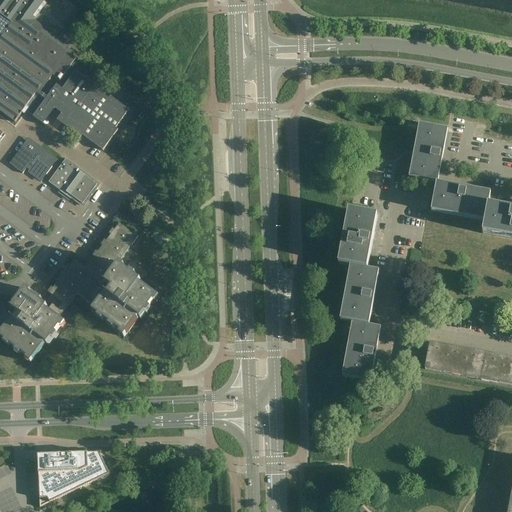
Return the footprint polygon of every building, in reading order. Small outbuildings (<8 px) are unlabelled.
[(0,0),(0,112),(15,123),(22,113),(25,115),(46,85),(44,83),(47,79),(49,81),(52,76),(60,82),(78,57),(69,50),(70,47),(35,21),(47,4),(45,2),(45,0),(0,0)] [(81,138),(77,142),(74,147),(75,147),(83,136),(103,151),(119,130),(117,129),(130,111),(115,100),(111,97),(109,99),(94,88),(95,85),(76,71),(62,89),(57,85),(33,117),(45,125),(43,123),(54,108),(64,115),(62,117),(70,123),(71,121),(81,128),(76,134),(81,138)] [(409,178),(433,183),(437,184),(437,183),(438,177),(442,154),(443,154),(445,147),(444,147),(447,131),(448,131),(448,130),(419,124),(419,125),(421,126),(411,178),(409,177),(409,178)] [(22,155),(18,153),(10,164),(23,174),(27,168),(30,170),(28,172),(37,179),(42,171),(46,175),(52,167),(48,163),(53,156),(41,147),(38,151),(30,145),(22,155)] [(66,159),(49,182),(60,190),(61,188),(83,204),(94,190),(96,192),(101,184),(82,170),(66,159)] [(454,187),(438,184),(438,183),(437,183),(437,184),(433,183),(430,198),(434,199),(432,212),(433,212),(433,210),(484,220),(485,220),(488,205),(489,205),(491,193),(490,193),(489,194),(461,189),(461,187),(454,186),(454,187)] [(489,205),(488,205),(485,220),(484,220),(484,221),(485,222),(482,233),(484,234),(484,232),(511,237),(511,210),(511,211),(511,210),(511,209),(505,208),(505,209),(489,206),(489,205)] [(366,269),(366,268),(372,240),(373,240),(374,233),(373,232),(376,217),(378,217),(378,216),(349,210),(349,211),(350,212),(340,263),(339,263),(338,264),(350,266),(351,266),(366,269)] [(53,296),(48,302),(49,303),(52,305),(52,306),(63,314),(67,307),(77,294),(93,306),(94,307),(92,309),(126,335),(137,320),(139,318),(140,318),(156,296),(140,284),(145,278),(148,273),(132,261),(126,269),(125,271),(120,267),(118,266),(117,266),(132,245),(132,246),(139,237),(138,236),(137,237),(136,236),(121,225),(96,259),(95,260),(91,265),(88,270),(76,261),(51,295),(53,296)] [(367,269),(366,268),(366,269),(351,266),(350,266),(350,267),(352,267),(341,320),(340,319),(340,320),(352,322),(367,325),(367,324),(373,296),(374,296),(376,288),(374,288),(377,272),(379,272),(367,269)] [(0,332),(1,333),(0,333),(0,335),(28,356),(33,360),(36,356),(44,346),(45,344),(46,345),(63,322),(61,320),(59,319),(63,314),(52,306),(48,311),(46,310),(47,308),(24,291),(15,303),(13,306),(14,306),(12,308),(11,307),(11,308),(12,309),(23,317),(19,322),(8,314),(10,312),(9,312),(3,307),(0,304),(0,332)] [(341,376),(369,381),(370,381),(370,380),(369,380),(374,351),(376,352),(377,344),(376,344),(379,328),(380,328),(381,327),(369,325),(369,324),(367,324),(367,325),(352,322),(351,323),(353,323),(343,375),(341,375),(341,376)] [(511,361),(430,346),(426,369),(511,385),(511,361)] [(38,455),(38,459),(40,508),(110,475),(100,453),(44,455),(38,455)]
